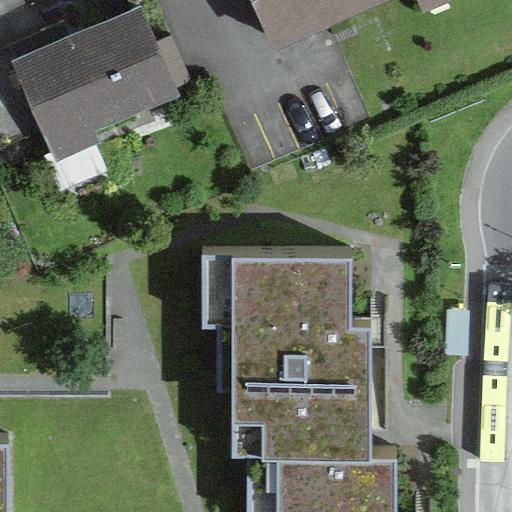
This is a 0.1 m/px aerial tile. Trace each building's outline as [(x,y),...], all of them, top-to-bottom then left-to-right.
[(267,0),(287,39),(368,0),(267,0)] [(17,49),(0,57),(0,145),(1,148),(52,124),(64,148),(185,92),(147,10),(25,67),(17,49)] [(360,251),(220,251),(220,314),(255,313),(255,443),(298,443),(383,443),(383,317),(360,317),(360,251)] [(0,511),(12,511),(12,438),(0,438),(0,511)] [(383,443),(298,443),(297,511),(406,511),(407,444),(383,443)]
